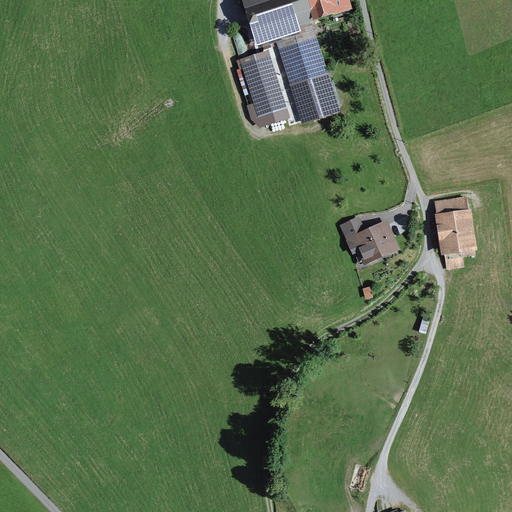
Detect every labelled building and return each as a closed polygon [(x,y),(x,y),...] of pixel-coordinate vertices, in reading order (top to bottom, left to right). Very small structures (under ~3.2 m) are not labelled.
[(291,83),(325,72),(308,18),(344,7),(342,0),(247,0),(261,42),(276,37),(291,83)] [(245,68),(259,112),(281,104),(267,61),(245,68)] [(442,218),(447,251),(470,248),(465,215),(468,214),(466,198),(435,203),(438,219),(442,218)] [(380,228),(365,235),(358,221),(342,228),(349,243),(357,239),(366,259),(386,250),(387,251),(395,247),(390,236),(385,238),(380,228)] [(444,255),(446,272),(462,270),(461,260),(472,259),(472,252),(444,255)]
